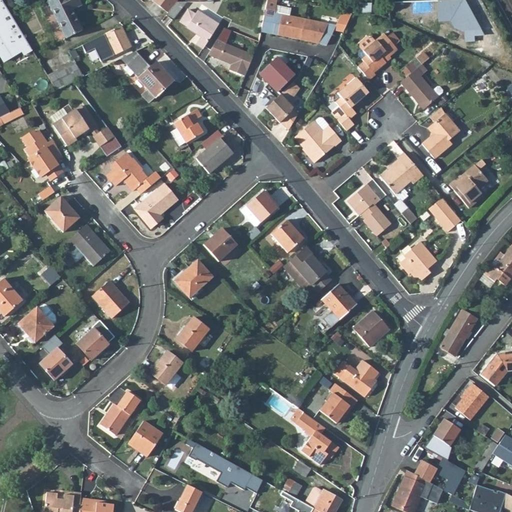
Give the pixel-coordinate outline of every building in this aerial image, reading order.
[(8,12),(1,0),(0,0),(0,34),(2,38),(0,38),(0,56),(3,62),(22,51),(24,54),(31,50),(8,12)] [(72,9),(82,5),(79,0),(49,0),(47,1),(66,38),(82,30),(72,9)] [(164,0),(160,7),(168,13),(177,2),(178,0),(164,0)] [(277,0),(267,0),(264,16),(273,18),(270,33),(327,45),(334,30),(344,32),(352,13),(343,11),(336,25),(288,16),(274,13),(276,7),(277,0)] [(173,20),(186,2),(177,2),(168,13),(166,15),(173,20)] [(361,13),(371,12),(372,3),(362,3),(362,8),(361,13)] [(289,9),(276,7),(274,13),(288,16),(289,9)] [(203,49),(218,25),(197,11),(195,14),(188,9),(180,22),(187,26),(187,27),(201,36),(195,44),(203,49)] [(273,18),(264,16),(261,32),(270,33),(273,18)] [(131,47),(121,26),(104,34),(81,45),(85,53),(94,49),(100,62),(131,47)] [(225,44),(231,31),(224,28),(207,55),(232,64),(230,70),(245,76),(253,56),(225,44)] [(465,31),(465,42),(474,41),(473,30),(465,31)] [(387,38),(394,46),(400,41),(393,33),(387,38)] [(389,56),(397,50),(394,46),(387,38),(384,34),(375,41),(372,37),(367,37),(360,43),(360,47),(361,49),(359,51),(358,56),(362,60),(364,62),(358,67),(369,80),(375,74),(374,72),(385,62),(384,60),(389,56)] [(156,62),(150,68),(135,51),(121,58),(127,65),(134,73),(139,78),(138,79),(148,89),(141,95),(148,103),(155,97),(173,81),(165,73),(163,75),(160,73),(163,70),(156,62)] [(422,53),(416,58),(419,61),(417,62),(420,66),(422,64),(427,59),(422,53)] [(277,92),(293,76),(276,58),(259,74),(269,84),(265,87),(276,98),(280,95),(277,92)] [(417,62),(419,61),(416,58),(400,71),(405,78),(417,68),(420,66),(417,62)] [(56,90),(83,77),(74,62),(47,76),(53,85),(56,90)] [(417,68),(423,74),(427,71),(422,64),(420,66),(417,68)] [(123,69),(130,76),(134,73),(127,65),(123,69)] [(423,75),(423,74),(417,68),(405,78),(400,83),(423,110),(438,97),(437,96),(442,92),(442,90),(439,87),(437,86),(432,90),(421,77),(423,75)] [(350,108),(369,93),(356,78),(337,93),(341,97),(335,102),(338,106),(331,112),(346,130),(354,124),(350,120),(355,115),(350,108)] [(293,82),(280,95),(276,98),(265,108),(280,123),(280,122),(289,131),(298,115),(292,109),(293,108),(288,104),(299,89),(293,82)] [(31,96),(32,101),(56,90),(53,85),(31,96)] [(0,117),(10,112),(0,96),(0,117)] [(94,125),(82,105),(73,111),(68,104),(49,117),(54,124),(52,125),(66,146),(76,140),(75,138),(82,133),(94,125)] [(452,137),(459,131),(440,108),(429,117),(434,122),(428,128),(433,134),(434,136),(431,138),(430,137),(422,144),(434,158),(452,144),(449,140),(447,138),(450,135),(452,137)] [(194,120),(201,117),(196,109),(173,123),(177,129),(170,132),(179,146),(185,142),(186,143),(202,133),(194,120)] [(293,124),(298,127),(303,121),(298,117),(293,124)] [(303,149),(314,163),(341,140),(322,118),(319,118),(314,122),(313,121),(296,136),(305,147),(303,149)] [(90,131),(93,136),(98,132),(94,125),(82,133),(84,136),(90,131)] [(99,147),(114,137),(107,127),(98,132),(93,136),(99,147)] [(39,132),(35,134),(33,131),(22,138),(29,148),(26,150),(40,176),(45,173),(50,180),(62,172),(54,161),(62,157),(53,141),(47,144),(39,132)] [(222,136),(219,138),(232,153),(235,151),(222,136)] [(294,138),(303,149),(305,147),(296,136),(294,138)] [(114,137),(99,147),(106,157),(122,147),(114,137)] [(195,158),(208,174),(232,153),(219,138),(195,158)] [(132,158),(131,159),(126,153),(111,165),(114,169),(106,176),(115,186),(123,180),(132,191),(147,179),(141,171),(142,170),(132,158)] [(413,184),(423,175),(404,153),(397,158),(398,159),(391,166),(392,167),(389,169),(380,177),(395,194),(410,181),(413,184)] [(477,189),(487,180),(474,165),(464,174),(465,176),(463,178),(461,177),(460,176),(449,185),(468,208),(483,196),(477,189)] [(173,171),(167,175),(171,180),(176,175),(173,171)] [(375,205),(386,195),(372,179),(346,201),(359,216),(361,214),(374,204),(375,205)] [(159,215),(178,199),(164,184),(134,209),(150,228),(162,218),(159,215)] [(42,201),(54,192),(50,186),(38,194),(42,201)] [(260,222),(277,208),(263,191),(241,211),(255,227),(260,222)] [(71,212),(72,210),(60,197),(44,211),(63,232),(78,219),(71,212)] [(448,232),(461,221),(442,198),(428,209),(448,232)] [(391,224),(375,205),(374,204),(361,214),(365,219),(363,221),(376,236),(391,224)] [(410,225),(417,219),(408,208),(401,214),(410,225)] [(287,253),(303,239),(286,220),(270,234),(287,253)] [(85,225),(65,244),(70,249),(66,252),(75,262),(83,255),(93,266),(109,251),(85,225)] [(218,262),(237,245),(221,228),(203,245),(218,262)] [(390,245),(388,243),(385,239),(381,242),(386,248),(390,245)] [(427,269),(437,261),(420,241),(403,256),(405,258),(399,263),(408,275),(410,274),(415,270),(417,272),(416,275),(419,278),(421,281),(430,273),(427,269)] [(504,285),(511,274),(511,246),(505,255),(501,252),(495,260),(499,263),(496,268),(491,265),(484,274),(494,282),(496,279),(504,285)] [(311,255),(312,254),(305,247),(283,266),(304,290),(310,285),(311,286),(325,273),(326,272),(311,255)] [(189,298),(212,277),(197,260),(183,272),(184,274),(175,282),(189,298)] [(282,265),(279,261),(269,269),(273,274),(282,265)] [(51,285),(60,277),(51,266),(41,274),(51,285)] [(271,275),(266,270),(261,274),(266,279),(271,275)] [(325,273),(311,286),(317,293),(331,280),(325,273)] [(480,280),(490,288),(494,282),(484,274),(480,280)] [(0,310),(4,316),(21,301),(3,280),(0,281),(0,310)] [(261,285),(256,280),(251,284),(256,290),(261,285)] [(112,318),(129,303),(109,281),(91,296),(112,318)] [(330,328),(355,306),(338,284),(321,299),(323,301),(331,311),(322,319),(330,328)] [(465,306),(469,309),(473,302),(466,298),(462,304),(465,306)] [(473,302),(469,309),(478,314),(481,316),(486,308),(474,301),(473,302)] [(449,317),(453,320),(461,307),(457,304),(449,317)] [(463,311),(475,319),(478,314),(469,309),(465,306),(463,311)] [(47,320),(53,314),(47,307),(40,307),(38,309),(36,308),(18,324),(34,343),(53,326),(51,325),(47,320)] [(475,319),(463,311),(462,310),(440,347),(455,356),(477,319),(475,319)] [(369,347),(389,329),(373,311),(352,328),(369,347)] [(47,320),(51,325),(55,321),(55,316),(53,314),(47,320)] [(263,320),(255,314),(252,318),(260,324),(263,320)] [(176,339),(191,351),(208,330),(192,317),(176,339)] [(93,329),(77,344),(90,359),(96,354),(97,356),(108,345),(108,344),(115,338),(100,321),(92,328),(93,329)] [(54,380),(71,365),(57,348),(62,343),(55,335),(42,346),(49,355),(39,364),(54,380)] [(333,341),(340,346),(343,342),(336,337),(333,341)] [(165,385),(182,363),(166,351),(149,373),(165,385)] [(511,354),(504,356),(504,353),(497,353),(491,360),(493,362),(489,367),(487,365),(480,374),(495,386),(506,371),(511,370),(511,354)] [(373,379),(378,372),(362,360),(354,370),(342,361),(333,374),(363,397),(372,386),(369,383),(373,379)] [(346,414),(357,400),(335,383),(329,391),(332,394),(319,411),(335,423),(337,422),(344,412),(346,414)] [(470,420),(489,397),(472,383),(467,389),(469,391),(462,399),(455,408),(470,420)] [(460,397),(462,399),(469,391),(467,389),(460,397)] [(289,391),(284,398),(298,408),(303,401),(289,391)] [(117,406),(114,404),(100,425),(115,435),(139,400),(128,392),(117,406)] [(320,434),(325,428),(298,409),(293,416),(298,420),(295,424),(305,431),(303,433),(310,438),(300,451),(319,465),(323,459),(324,458),(324,456),(325,454),(326,455),(331,458),(339,448),(320,434)] [(337,422),(339,424),(346,414),(344,412),(337,422)] [(143,421),(129,441),(140,449),(138,451),(147,457),(163,434),(143,421)] [(440,424),(432,435),(434,437),(424,448),(442,458),(445,459),(450,447),(449,446),(460,430),(447,421),(443,426),(440,424)] [(484,436),(489,429),(480,424),(476,430),(484,436)] [(511,439),(505,435),(501,439),(497,445),(492,453),(511,465),(511,439)] [(497,445),(501,439),(497,436),(493,442),(497,445)] [(127,443),(138,451),(140,449),(129,441),(127,443)] [(475,469),(480,472),(492,453),(497,445),(493,442),(492,441),(475,469)] [(262,480),(195,442),(187,456),(194,460),(195,459),(219,473),(215,481),(226,488),(229,483),(243,490),(244,488),(256,494),(262,480)] [(452,495),(466,470),(445,459),(442,458),(437,469),(421,460),(414,474),(429,483),(434,473),(447,480),(442,490),(452,495)] [(305,477),(311,469),(298,460),(292,469),(305,477)] [(407,470),(392,505),(407,511),(413,511),(420,497),(437,503),(441,493),(430,488),(432,484),(429,483),(414,474),(407,470)] [(480,477),(468,471),(460,488),(473,494),(476,485),(480,477)] [(294,498),(301,485),(288,478),(281,491),(282,491),(294,498)] [(442,490),(432,484),(430,488),(441,493),(442,490)] [(179,511),(191,511),(201,492),(187,485),(175,510),(179,511)] [(473,494),(469,510),(475,511),(499,511),(501,507),(505,494),(496,491),(496,493),(493,492),(493,491),(476,485),(473,494)] [(334,511),(341,500),(323,490),(322,491),(315,487),(312,488),(303,503),(319,511),(334,511)] [(78,511),(80,500),(80,498),(81,493),(57,490),(57,494),(56,498),(63,499),(64,495),(74,496),(71,511),(78,511)] [(56,498),(57,494),(46,492),(43,511),(71,511),(74,496),(64,495),(63,499),(56,498)] [(511,497),(505,494),(501,507),(511,511),(511,497)] [(319,511),(303,503),(294,498),(292,502),(289,506),(298,511),(297,511),(319,511)] [(112,511),(113,505),(105,504),(80,500),(78,511),(112,511)]
